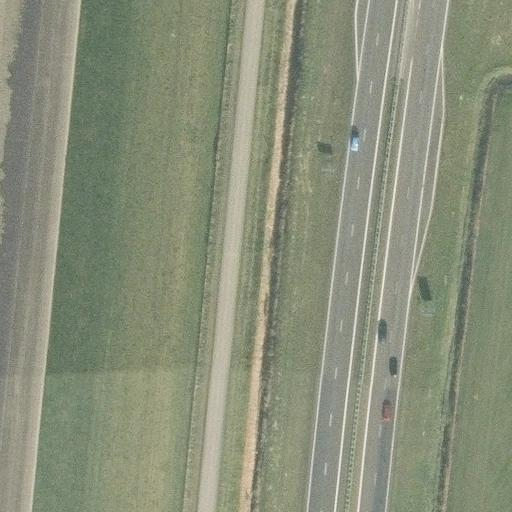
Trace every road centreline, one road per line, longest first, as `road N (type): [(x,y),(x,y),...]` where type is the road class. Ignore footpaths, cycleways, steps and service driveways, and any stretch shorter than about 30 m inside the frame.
road 1 (trunk): [(382,0),(321,511)]
road 2 (trunk): [(380,511),(435,0)]
road 3 (unclassified): [(198,511),(248,0)]
